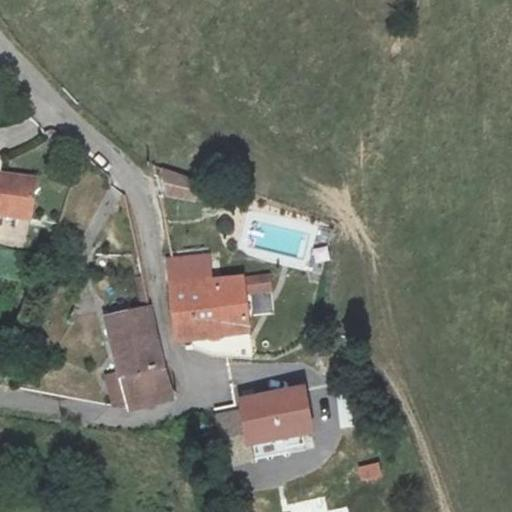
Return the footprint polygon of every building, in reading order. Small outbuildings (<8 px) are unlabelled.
[(188,204),(195,179),(165,170),(157,195),(188,204)] [(0,213),(31,218),(36,178),(0,173),(0,213)] [(207,253),(170,257),(181,341),(243,332),(245,316),(273,313),(271,277),(211,283),(207,253)] [(170,396),(150,308),(106,316),(119,374),(106,376),(114,406),(170,396)] [(314,431),(306,385),(241,397),(249,442),(314,431)] [(378,465),(360,467),(362,480),(380,477),(378,465)]
